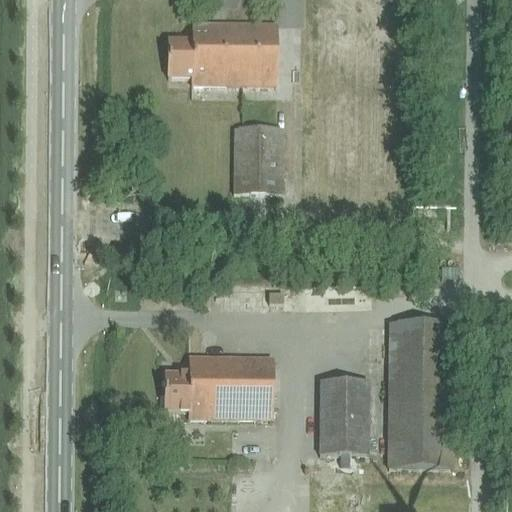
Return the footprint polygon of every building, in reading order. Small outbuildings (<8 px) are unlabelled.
[(275,89),(276,29),(192,28),(192,44),(168,44),(167,82),(191,82),(191,88),(275,89)] [(282,199),(282,132),(234,132),(234,199),(282,199)] [(119,212),(108,212),(108,238),(119,238),(119,212)] [(125,267),(125,259),(109,259),(109,266),(125,267)] [(450,473),(452,328),(389,327),(387,472),(450,473)] [(271,424),(271,364),(187,363),(187,379),(163,379),(163,417),(187,417),(187,423),(271,424)] [(368,461),(369,386),(318,385),(318,460),(368,461)]
